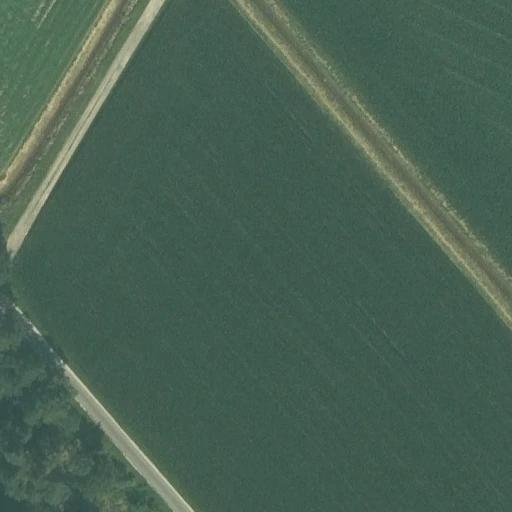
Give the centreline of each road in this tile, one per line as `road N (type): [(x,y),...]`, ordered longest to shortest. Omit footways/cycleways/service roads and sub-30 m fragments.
road 1 (track): [(0,261),(158,0)]
road 2 (unclassified): [(0,284),(197,511)]
